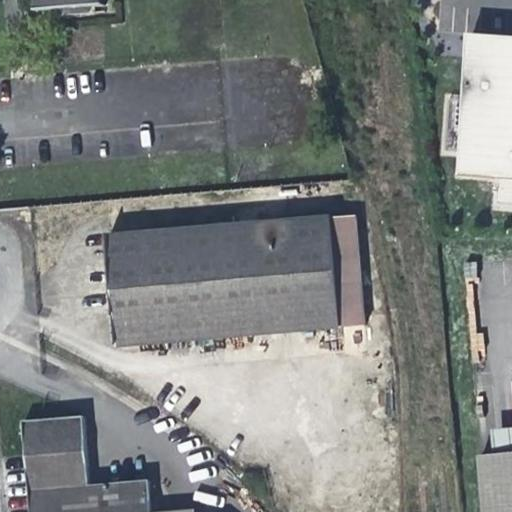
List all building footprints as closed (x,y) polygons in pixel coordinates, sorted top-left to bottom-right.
[(95,4),(95,0),(28,0),(29,9),(95,4)] [(511,43),(475,41),(466,178),(505,180),(503,209),(511,209),(511,43)] [(358,221),(335,223),(344,327),(367,326),(358,221)] [(119,344),(344,327),(335,223),(109,240),(119,344)] [(27,423),(34,511),(153,511),(150,480),(92,486),(86,417),(27,423)] [(511,511),(511,456),(484,459),(488,511),(511,511)]
